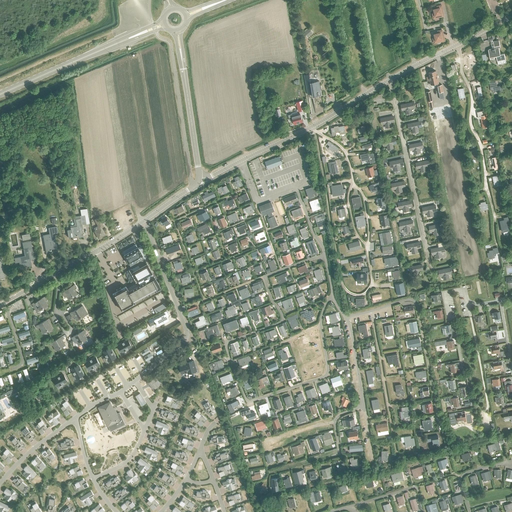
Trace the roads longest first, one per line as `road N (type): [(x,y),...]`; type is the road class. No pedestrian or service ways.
road 1 (residential): [(199,177),(311,127),(511,14)]
road 2 (residential): [(0,305),(145,220),(199,177)]
road 3 (track): [(371,284),(356,294),(341,280),(311,127)]
road 4 (unclassified): [(199,177),(177,31)]
road 5 (unknown): [(0,67),(97,22),(107,0)]
